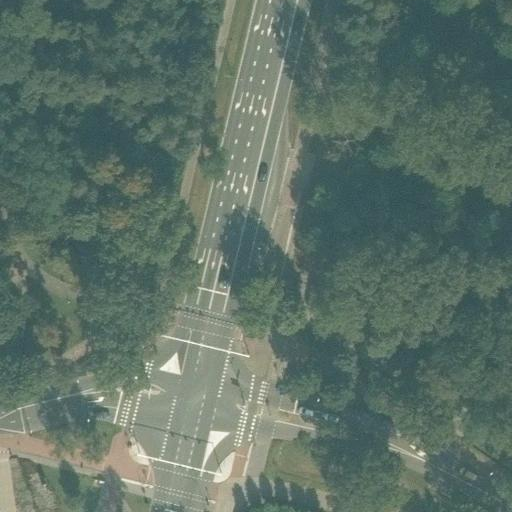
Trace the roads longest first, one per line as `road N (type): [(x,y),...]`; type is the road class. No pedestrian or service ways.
road 1 (secondary): [(220,291),(282,0)]
road 2 (tertiary): [(391,448),(371,428),(197,391)]
road 3 (tertiary): [(191,420),(353,449),(391,448)]
road 4 (tertiary): [(32,406),(191,420)]
road 5 (secondary): [(103,385),(148,357),(220,291)]
road 6 (residential): [(228,511),(232,494),(251,487),(352,511)]
road 7 (tertiary): [(511,506),(391,448)]
